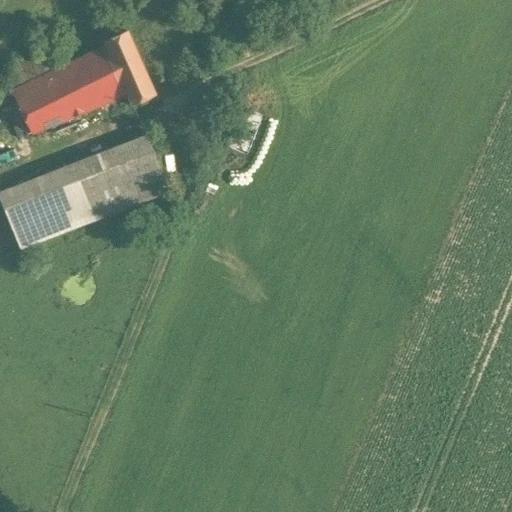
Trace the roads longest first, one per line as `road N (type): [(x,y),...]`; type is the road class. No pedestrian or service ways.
road 1 (track): [(182,102),(177,222),(61,511)]
road 2 (track): [(398,0),(182,102)]
